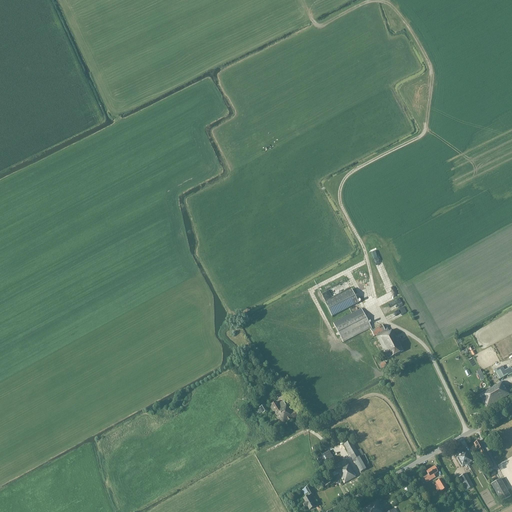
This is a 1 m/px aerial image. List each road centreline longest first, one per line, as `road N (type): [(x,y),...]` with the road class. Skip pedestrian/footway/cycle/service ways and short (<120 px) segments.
road 1 (track): [(303,0),(315,24),(383,0),(407,22),(428,65),(421,136),(356,168),(341,186),(339,199),(371,275)]
road 2 (tertiary): [(331,511),(511,408)]
